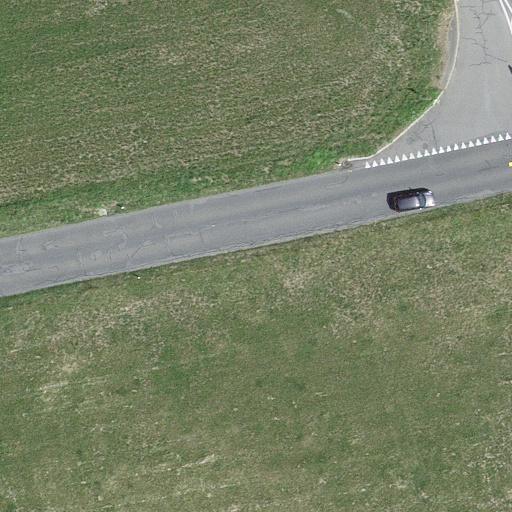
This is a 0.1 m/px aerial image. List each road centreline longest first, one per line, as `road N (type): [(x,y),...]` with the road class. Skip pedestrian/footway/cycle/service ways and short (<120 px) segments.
road 1 (tertiary): [(0,271),(448,174)]
road 2 (tertiary): [(483,0),(487,88),(448,174)]
